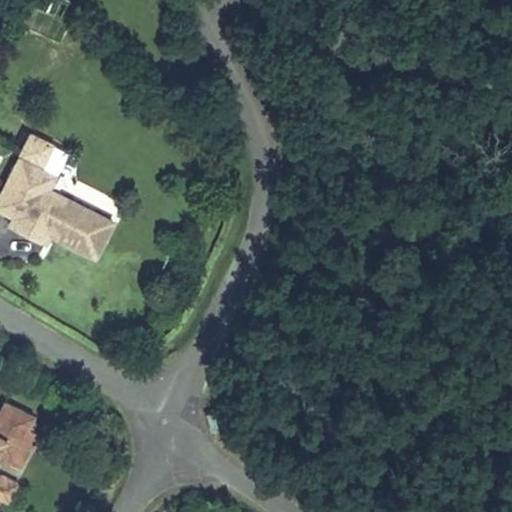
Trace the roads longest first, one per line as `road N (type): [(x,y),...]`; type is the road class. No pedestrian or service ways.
road 1 (residential): [(164,417),(238,268),(265,181),(260,137),(202,0)]
road 2 (residential): [(511,79),(270,0)]
road 3 (residential): [(164,417),(0,310)]
road 4 (residential): [(292,511),(164,417)]
